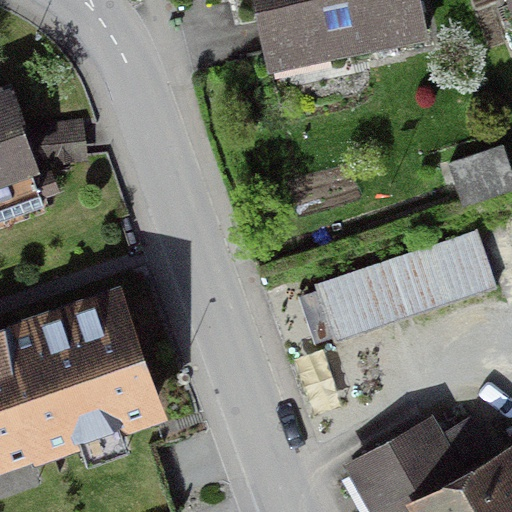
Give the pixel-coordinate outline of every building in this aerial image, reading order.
[(422,0),(255,0),(269,65),(429,32),(422,0)] [(26,120),(10,76),(0,79),(0,175),(32,164),(41,161),(26,120)] [(88,158),(85,115),(26,120),(41,161),(88,158)] [(511,162),(505,139),(449,157),(463,201),(511,185),(511,162)] [(34,170),(32,164),(0,175),(0,227),(50,209),(44,193),(60,187),(52,164),(34,170)] [(314,280),(334,339),(498,284),(478,225),(314,280)] [(0,467),(155,414),(114,295),(0,334),(0,467)] [(511,511),(511,431),(490,443),(473,411),(444,425),(434,406),(344,453),(374,511),(511,511)]
